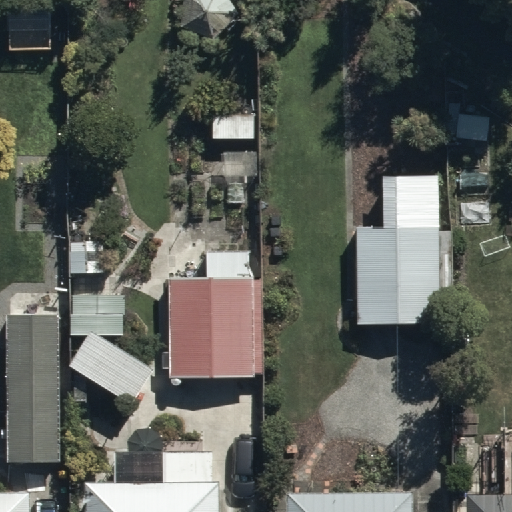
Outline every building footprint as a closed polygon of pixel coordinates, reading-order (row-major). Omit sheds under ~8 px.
[(438,219),(356,219),(356,315),(439,314),(438,219)] [(206,244),(207,269),(170,270),(173,370),(257,367),(254,268),(251,268),(250,242),(206,244)] [(74,296),(73,335),(125,335),(126,298),(74,296)] [(7,305),(7,453),(58,453),(58,305),(7,305)] [(76,367),(136,404),(155,372),(96,336),(76,367)] [(87,470),(87,511),(219,511),(219,470),(87,470)] [(31,511),(31,480),(0,480),(0,511),(31,511)] [(288,481),(287,511),(413,511),(413,481),(288,481)] [(511,511),(511,482),(467,483),(467,511),(511,511)]
